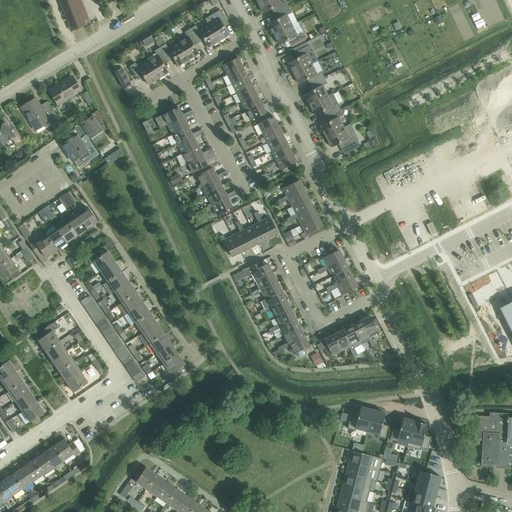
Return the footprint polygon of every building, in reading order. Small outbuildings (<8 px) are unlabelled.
[(81,0),(58,0),(71,32),(86,26),(84,20),(89,18),(81,0)] [(274,8),(277,13),(288,7),(285,1),(281,4),(278,0),(263,0),(257,3),(263,14),(274,8)] [(268,24),(273,35),(292,25),(287,15),(291,13),(288,7),(277,13),(280,18),(268,24)] [(208,24),(218,42),(229,35),(222,24),(227,21),(220,11),(205,20),(208,24)] [(292,25),(273,35),(279,45),(290,39),(293,45),(304,39),(301,33),(297,23),(292,25)] [(190,29),(196,40),(201,37),(208,48),(218,42),(208,24),(198,30),(195,26),(190,29)] [(177,43),(188,60),(198,54),(191,43),(196,40),(190,29),(184,33),(187,37),(177,43)] [(153,35),(143,40),(146,46),(156,41),(153,35)] [(160,48),(166,59),(171,56),(178,67),(188,60),(177,43),(168,49),(165,44),(160,48)] [(288,63),(293,74),(311,64),(306,54),(311,52),(308,46),(297,52),(299,57),(288,63)] [(147,62),(158,79),(168,73),(161,62),(166,59),(160,48),(154,51),(157,56),(147,62)] [(222,66),(227,75),(242,67),(238,58),(222,66)] [(148,85),(158,79),(147,62),(138,67),(135,63),(129,67),(136,77),(141,74),(148,85)] [(310,78),(313,83),(324,78),(321,72),(317,74),(311,64),(293,74),(299,84),(310,78)] [(227,75),(231,84),(247,76),(242,67),(227,75)] [(122,68),(115,72),(124,89),(132,86),(122,68)] [(231,84),(236,93),(252,86),(247,76),(231,84)] [(58,104),(80,91),(72,77),(49,90),(58,104)] [(304,95),(309,105),(328,96),(322,86),(327,84),(324,78),(313,83),(315,89),(304,95)] [(236,93),(241,103),(256,95),(252,86),(236,93)] [(87,92),(82,94),(87,106),(93,103),(87,92)] [(241,103),(245,112),(261,104),(256,95),(241,103)] [(326,110),(329,115),(340,110),(337,104),(333,106),(328,96),(309,105),(315,116),(326,110)] [(51,125),(59,121),(50,106),(42,111),(35,99),(21,108),(35,130),(49,122),(51,125)] [(266,113),(261,104),(245,112),(250,121),(266,113)] [(160,129),(167,125),(183,117),(184,119),(189,117),(187,113),(182,115),(178,107),(155,119),(160,129)] [(85,121),(60,138),(64,143),(61,145),(64,149),(72,161),(75,159),(79,164),(81,168),(85,165),(93,159),(100,154),(86,133),(87,135),(89,136),(89,138),(90,139),(102,130),(98,124),(103,120),(98,110),(84,119),(85,121)] [(320,126),(325,137),(344,128),(339,118),(343,115),(340,110),(329,115),(332,121),(320,126)] [(257,124),(262,134),(278,126),(273,116),(257,124)] [(167,125),(172,135),(188,127),(184,119),(183,117),(167,125)] [(17,147),(24,143),(15,128),(10,131),(3,119),(0,120),(0,145),(11,139),(17,147)] [(344,128),(325,137),(331,148),(342,142),(345,147),(356,141),(357,138),(350,125),(344,128)] [(262,134),(267,143),(282,135),(278,126),(262,134)] [(172,135),(177,145),(193,137),(192,135),(188,127),(172,135)] [(193,137),(177,145),(182,154),(198,146),(194,139),(199,136),(197,132),(192,135),(193,137)] [(267,143),(271,152),(287,144),(282,135),(267,143)] [(369,140),(367,140),(368,142),(371,148),(379,144),(375,137),(369,140)] [(271,152),(276,161),(292,153),(287,144),(271,152)] [(182,154),(187,164),(202,156),(203,158),(208,155),(206,151),(201,154),(198,146),(182,154)] [(112,153),(104,159),(108,164),(116,159),(112,153)] [(296,163),(292,153),(276,161),(281,171),(296,163)] [(208,166),(203,158),(202,156),(187,164),(192,174),(208,166)] [(196,176),(201,186),(217,178),(218,180),(223,178),(221,174),(216,176),(212,168),(196,176)] [(74,174),(70,177),(74,184),(77,182),(79,180),(74,174)] [(179,174),(169,179),(172,185),(182,181),(179,174)] [(201,186),(206,196),(222,188),(218,180),(217,178),(201,186)] [(277,201),(278,203),(304,190),(299,180),(283,189),(287,196),(277,201)] [(206,196),(211,205),(227,197),(226,195),(222,188),(206,196)] [(304,190),(278,203),(279,205),(288,200),(292,207),(308,199),(304,190)] [(63,195),(70,206),(75,202),(68,192),(63,195)] [(227,197),(211,205),(216,215),(232,207),(228,199),(233,197),(231,193),(226,195),(227,197)] [(65,209),(70,206),(63,195),(58,199),(65,209)] [(286,219),(287,221),(313,208),(308,199),(292,207),(296,214),(286,219)] [(43,209),(50,220),(55,216),(48,206),(43,209)] [(77,215),(87,229),(97,222),(88,208),(77,215)] [(313,208),(287,221),(288,223),(298,218),(301,225),(317,217),(313,208)] [(45,223),(50,220),(43,209),(38,213),(45,223)] [(255,213),(268,239),(277,234),(269,218),(262,222),(257,212),(255,213)] [(251,227),(259,243),(268,239),(255,213),(253,214),(258,224),(251,227)] [(67,223),(76,236),(87,229),(77,215),(67,223)] [(322,227),(317,217),(301,225),(305,233),(300,235),(302,239),(307,236),(307,234),(322,227)] [(4,222),(9,230),(12,227),(7,220),(4,222)] [(237,222),(250,248),(259,243),(251,227),(244,231),(239,221),(237,222)] [(233,236),(241,252),(250,248),(237,222),(235,223),(240,233),(233,236)] [(57,229),(66,243),(76,236),(67,223),(57,229)] [(17,228),(25,239),(31,236),(23,224),(17,228)] [(17,234),(12,227),(9,230),(14,237),(17,234)] [(46,236),(56,250),(66,243),(57,229),(46,236)] [(290,231),(282,235),(289,248),(295,245),(292,239),(294,238),(293,237),(290,231)] [(231,257),(241,252),(233,236),(225,240),(223,235),(219,237),(222,242),(223,242),(231,257)] [(45,257),(56,250),(46,236),(37,243),(35,241),(30,245),(37,255),(42,252),(45,257)] [(18,243),(23,250),(26,248),(21,240),(18,243)] [(0,250),(0,265),(10,259),(15,256),(13,253),(9,256),(3,248),(0,250)] [(34,258),(31,255),(26,248),(23,250),(20,252),(27,263),(34,258)] [(94,261),(101,271),(115,262),(108,252),(102,256),(99,250),(88,258),(91,263),(94,261)] [(322,258),(326,266),(327,268),(343,260),(339,250),(322,258)] [(76,256),(70,259),(75,266),(80,262),(76,256)] [(0,274),(3,279),(9,275),(12,280),(21,274),(18,269),(10,259),(0,265),(0,274)] [(343,260),(327,268),(326,266),(322,268),(323,272),(328,270),(332,277),(348,269),(343,260)] [(256,281),(272,273),(267,264),(263,266),(261,261),(242,271),(246,277),(247,276),(252,274),(256,281)] [(101,271),(108,282),(122,272),(115,262),(101,271)] [(353,278),(348,269),(332,277),(336,284),(336,286),(353,278)] [(108,282),(115,292),(129,282),(122,272),(108,282)] [(437,272),(428,277),(430,283),(436,280),(440,278),(437,272)] [(272,273),(256,281),(259,289),(260,290),(276,282),(272,273)] [(336,286),(336,284),(331,287),(333,290),(337,288),(341,295),(357,287),(353,278),(336,286)] [(430,283),(419,288),(424,298),(441,290),(436,280),(430,283)] [(115,292),(122,302),(136,292),(129,282),(115,292)] [(276,282),(260,290),(259,289),(255,291),(257,295),(261,292),(265,300),(281,291),(276,282)] [(87,286),(92,293),(95,291),(91,284),(87,286)] [(441,290),(424,298),(429,309),(440,303),(446,300),(441,290)] [(100,298),(95,291),(92,293),(97,300),(100,298)] [(281,291),(265,300),(269,307),(270,309),(286,300),(281,291)] [(122,302),(129,313),(143,303),(136,292),(122,302)] [(80,301),(84,306),(92,300),(89,296),(80,301)] [(446,300),(440,303),(444,310),(453,305),(450,298),(446,300)] [(92,300),(84,306),(87,311),(95,305),(92,300)] [(269,307),(264,309),(266,313),(271,310),(274,318),(290,310),(290,309),(286,300),(270,309),(269,307)] [(511,301),(499,308),(511,333),(511,301)] [(129,313),(136,323),(150,313),(143,303),(129,313)] [(101,306),(105,313),(109,311),(105,304),(101,306)] [(95,305),(87,311),(90,315),(98,309),(95,305)] [(453,305),(444,310),(446,315),(452,312),(456,310),(453,305)] [(98,309),(90,315),(92,319),(101,313),(98,309)] [(290,310),(274,318),(278,325),(279,327),(295,319),(290,310)] [(114,318),(109,311),(105,313),(110,320),(114,318)] [(446,315),(435,321),(441,332),(458,324),(452,312),(446,315)] [(101,313),(92,319),(96,324),(104,318),(101,313)] [(136,323),(143,333),(157,323),(150,313),(136,323)] [(369,337),(367,338),(369,343),(373,341),(370,336),(378,332),(370,316),(360,321),(369,337)] [(104,318),(96,324),(99,329),(108,323),(104,318)] [(295,319),(279,327),(278,325),(273,327),(268,330),(270,334),(280,329),(283,336),(300,328),(295,319)] [(360,342),(367,338),(369,337),(360,321),(351,326),(360,342)] [(38,341),(45,351),(59,341),(53,332),(59,327),(55,322),(41,332),(44,337),(38,341)] [(108,323),(99,329),(102,333),(111,327),(108,323)] [(143,333),(150,343),(164,334),(157,323),(143,333)] [(115,327),(120,334),(123,331),(118,324),(115,327)] [(458,324),(441,332),(446,342),(457,337),(463,334),(458,324)] [(351,326),(342,330),(350,346),(349,347),(351,352),(355,350),(352,345),(359,342),(360,342),(351,326)] [(111,327),(102,333),(105,337),(114,331),(111,327)] [(300,328),(283,336),(287,343),(288,345),(304,337),(300,328)] [(333,335),(341,351),(349,347),(350,346),(342,330),(333,335)] [(114,331),(105,337),(108,342),(117,336),(114,331)] [(128,338),(123,331),(120,334),(124,341),(128,338)] [(463,334),(457,337),(461,343),(470,338),(467,332),(463,334)] [(74,336),(79,343),(83,341),(78,334),(74,336)] [(150,343),(157,353),(171,344),(164,334),(150,343)] [(334,355),(341,351),(333,335),(324,340),(324,341),(327,347),(329,349),(325,351),(324,353),(325,356),(328,356),(331,355),(332,355),(330,356),(333,361),(337,359),(334,355)] [(117,336),(108,342),(111,346),(120,341),(117,336)] [(282,345),(284,349),(289,347),(293,354),(309,346),(304,337),(288,345),(287,343),(282,345)] [(470,338),(461,343),(463,349),(469,346),(473,344),(470,338)] [(88,348),(83,341),(79,343),(84,351),(88,348)] [(120,341),(111,346),(114,351),(123,345),(120,341)] [(324,341),(317,345),(320,351),(327,347),(324,341)] [(45,352),(52,362),(66,352),(60,342),(45,352)] [(157,353),(164,364),(178,354),(171,344),(157,353)] [(123,345),(114,351),(117,355),(126,350),(123,345)] [(129,348),(134,355),(137,352),(133,345),(129,348)] [(463,349),(452,354),(457,364),(474,356),(469,346),(463,349)] [(126,350),(117,355),(120,360),(129,354),(126,350)] [(52,362),(59,372),(74,362),(66,352),(52,362)] [(142,359),(137,352),(134,355),(138,362),(142,359)] [(317,352),(309,356),(315,367),(323,363),(317,352)] [(88,357),(93,364),(97,361),(92,354),(88,357)] [(129,354),(120,360),(123,364),(132,359),(129,354)] [(168,375),(172,381),(182,374),(188,370),(184,364),(185,364),(178,354),(164,364),(170,373),(168,375)] [(132,359),(123,364),(126,369),(135,363),(132,359)] [(93,364),(98,371),(103,379),(106,376),(102,369),(97,361),(93,364)] [(0,367),(0,380),(1,382),(16,372),(9,362),(0,367)] [(59,372),(66,382),(81,372),(74,362),(59,372)] [(135,363),(126,369),(130,374),(138,368),(135,363)] [(143,367),(147,374),(152,371),(147,364),(143,367)] [(138,368),(130,374),(133,378),(141,372),(138,368)] [(1,382),(8,392),(23,382),(16,372),(1,382)] [(66,382),(73,393),(88,383),(81,372),(66,382)] [(141,372),(133,378),(136,383),(144,377),(141,372)] [(8,392),(15,402),(29,392),(23,382),(8,392)] [(15,402),(22,412),(36,403),(29,392),(15,402)] [(43,413),(36,403),(22,412),(29,423),(43,413)] [(350,416),(347,429),(355,431),(356,429),(367,432),(372,410),(360,407),(357,418),(350,416)] [(372,410),(367,432),(378,434),(377,437),(385,439),(388,426),(382,424),(384,413),(372,410)] [(505,410),(486,414),(489,428),(507,424),(505,410)] [(393,427),(389,440),(396,442),(396,444),(408,447),(415,421),(402,418),(399,429),(393,427)] [(13,434),(17,431),(18,430),(11,420),(6,424),(13,434)] [(415,421),(408,447),(420,451),(420,448),(427,450),(431,437),(424,435),(427,424),(415,421)] [(507,424),(489,428),(491,441),(503,438),(510,437),(507,424)] [(0,433),(4,440),(10,436),(3,426),(0,427),(0,433)] [(63,461),(66,464),(75,457),(80,453),(73,442),(68,445),(64,440),(54,447),(63,461)] [(43,454),(53,468),(63,461),(54,447),(43,454)] [(511,448),(506,450),(493,452),(496,465),(511,461),(511,448)] [(352,451),(349,463),(379,471),(382,459),(352,451)] [(33,461),(43,475),(53,468),(43,454),(33,461)] [(33,461),(23,468),(33,482),(43,475),(33,461)] [(349,463),(346,474),(372,481),(376,482),(379,471),(349,463)] [(78,467),(72,472),(74,476),(81,471),(78,467)] [(33,482),(23,468),(13,475),(23,489),(33,482)] [(135,482),(146,489),(156,476),(145,468),(142,473),(135,482)] [(137,470),(131,479),(135,482),(142,473),(137,470)] [(420,471),(417,483),(437,489),(440,477),(420,471)] [(71,473),(61,479),(63,483),(73,476),(71,473)] [(346,474),(343,484),(369,491),(372,481),(346,474)] [(3,482),(13,496),(23,489),(13,475),(3,482)] [(156,476),(146,489),(156,497),(166,483),(156,476)] [(61,479),(51,486),(53,490),(63,483),(61,479)] [(13,496),(3,482),(0,484),(0,499),(2,503),(13,496)] [(166,483),(156,497),(166,504),(176,490),(166,483)] [(417,483),(414,493),(434,498),(437,489),(417,483)] [(343,484),(340,495),(366,502),(369,491),(343,484)] [(44,491),(46,495),(53,490),(51,486),(44,491)] [(124,489),(119,495),(124,499),(129,493),(124,489)] [(176,490),(166,504),(176,511),(186,497),(176,490)] [(414,493),(412,502),(432,507),(434,498),(414,493)] [(38,495),(31,500),(33,504),(40,499),(38,495)] [(340,495),(337,506),(359,511),(366,511),(368,503),(340,495)] [(127,501),(134,506),(137,502),(130,497),(127,501)] [(186,497),(176,511),(178,511),(190,511),(196,504),(186,497)] [(31,500),(20,507),(23,511),(33,504),(31,500)] [(134,506),(141,511),(144,507),(137,502),(134,506)] [(410,502),(407,511),(433,511),(435,508),(432,507),(412,502),(410,502)]
